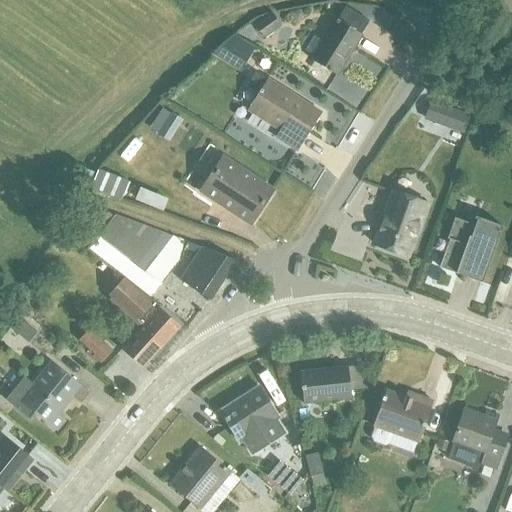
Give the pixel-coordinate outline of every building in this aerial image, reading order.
[(345,7),(337,20),(361,34),(369,22),(345,7)] [(257,29),(263,37),(264,36),(279,25),(272,15),(256,27),(257,29)] [(337,20),(312,60),(336,75),(361,34),(337,20)] [(250,35),(256,44),(265,38),(264,36),(263,37),(257,29),(250,35)] [(214,53),(240,72),(255,48),(234,37),(214,53)] [(267,79),(247,111),(279,131),(275,137),(298,151),(321,114),(267,79)] [(455,101),(452,110),(469,116),(472,107),(455,101)] [(162,109),(149,128),(158,133),(157,134),(169,142),(183,120),(171,112),(170,114),(162,109)] [(462,134),(469,116),(452,110),(445,128),(462,134)] [(273,191),(222,158),(200,191),(251,224),(273,191)] [(124,201),(131,183),(98,170),(91,188),(124,201)] [(146,182),(139,196),(168,208),(174,194),(146,182)] [(407,256),(426,203),(393,192),(374,245),(407,256)] [(235,260),(175,238),(115,216),(87,249),(124,277),(149,298),(180,260),(184,248),(197,253),(179,280),(210,300),(236,260),(235,260)] [(450,239),(439,268),(457,274),(480,282),(482,283),(502,226),(476,216),(475,218),(477,219),(475,224),(455,217),(447,238),(450,239)] [(124,277),(108,295),(111,297),(109,300),(140,328),(136,332),(121,348),(143,368),(158,352),(180,327),(158,307),(160,305),(149,298),(124,277)] [(12,329),(29,342),(37,332),(20,319),(12,329)] [(90,348),(105,361),(114,351),(100,337),(90,348)] [(31,383),(18,400),(33,412),(57,432),(66,421),(57,414),(71,396),(79,402),(88,391),(50,360),(31,383)] [(363,365),(347,367),(350,390),(366,389),(363,365)] [(300,372),(303,404),(351,399),(347,367),(300,372)] [(24,377),(4,400),(27,419),(33,412),(18,400),(31,383),(24,377)] [(286,433),(278,419),(279,418),(259,387),(220,411),(223,415),(241,443),(243,442),(251,455),(286,433)] [(374,427),(371,436),(374,442),(385,445),(388,444),(413,453),(417,442),(418,443),(433,401),(417,396),(415,401),(386,390),(383,396),(382,396),(372,426),(374,427)] [(446,457),(478,469),(479,465),(496,471),(508,438),(492,432),(498,416),(486,412),(484,418),(464,411),(466,404),(446,457)] [(4,436),(0,440),(0,494),(4,490),(8,493),(34,460),(4,436)] [(170,485),(203,511),(212,511),(239,480),(201,448),(170,485)] [(313,487),(326,484),(318,452),(314,453),(313,449),(307,451),(308,454),(305,455),(313,487)] [(433,455),(427,472),(437,475),(443,459),(433,455)] [(266,473),(292,494),(302,482),(277,460),(266,473)]
